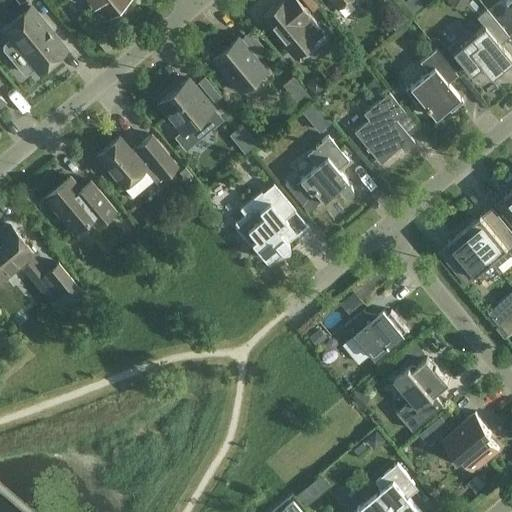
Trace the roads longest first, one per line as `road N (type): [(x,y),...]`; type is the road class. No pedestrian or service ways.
road 1 (residential): [(198,0),(0,166)]
road 2 (residential): [(217,360),(382,230)]
road 3 (residential): [(511,388),(382,230)]
road 4 (residential): [(382,230),(511,124)]
